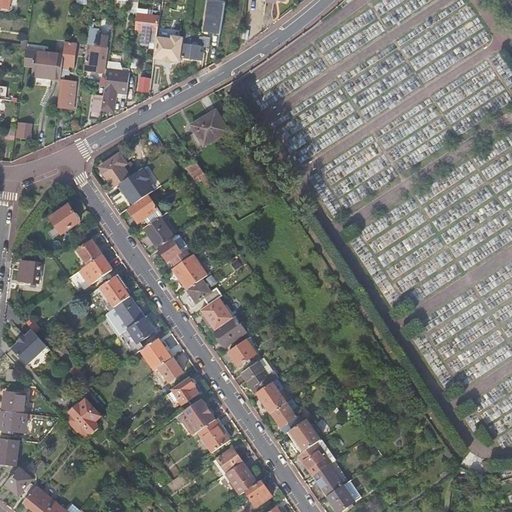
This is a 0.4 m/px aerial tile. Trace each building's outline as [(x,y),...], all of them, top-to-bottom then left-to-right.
[(0,0),(0,10),(10,12),(11,0),(0,0)] [(148,10),(138,9),(136,30),(144,31),(141,50),(149,51),(150,47),(156,48),(157,37),(158,32),(160,17),(147,16),(148,10)] [(221,33),(224,18),(216,16),(216,13),(212,13),(212,16),(208,16),(205,31),(209,31),(208,42),(207,46),(218,47),(221,33)] [(90,31),(88,45),(92,45),(89,63),(97,64),(98,61),(105,62),(108,37),(93,35),(93,32),(90,31)] [(172,39),(157,37),(156,48),(154,58),(163,59),(163,62),(172,63),(172,61),(181,62),(184,37),(172,36),(172,39)] [(65,43),(64,55),(62,80),(61,82),(59,103),(74,105),(77,82),(64,80),(66,70),(74,71),(77,45),(65,43)] [(185,45),(184,58),(200,60),(202,47),(185,45)] [(27,51),(25,67),(34,68),(33,77),(52,79),(62,80),(64,55),(27,51)] [(130,73),(107,70),(102,110),(114,112),(116,93),(127,94),(130,73)] [(150,82),(143,81),(141,95),(148,96),(150,82)] [(192,126),(196,132),(205,147),(229,132),(217,111),(192,126)] [(20,122),(18,138),(30,139),(32,123),(20,122)] [(205,147),(196,132),(191,135),(200,150),(205,147)] [(105,175),(115,189),(116,188),(119,186),(131,178),(124,167),(127,165),(120,154),(103,166),(108,174),(105,175)] [(209,179),(196,160),(187,166),(196,180),(200,177),(211,192),(216,188),(214,186),(209,179)] [(209,179),(214,186),(219,183),(214,175),(209,179)] [(131,178),(119,186),(124,193),(129,201),(125,204),(129,210),(144,200),(141,196),(140,197),(138,195),(140,194),(142,192),(140,189),(131,177),(131,178)] [(163,216),(149,196),(144,200),(129,210),(139,224),(147,218),(151,224),(161,218),(163,216)] [(70,205),(51,218),(62,235),(81,222),(70,205)] [(161,218),(151,224),(145,229),(159,249),(173,240),(175,238),(161,218)] [(173,240),(159,249),(168,262),(182,253),(173,240)] [(89,266),(103,256),(93,241),(79,251),(89,266)] [(208,276),(194,255),(174,269),(188,290),(203,280),(208,276)] [(89,266),(81,271),(91,286),(114,271),(103,256),(89,266)] [(22,261),(19,281),(40,284),(42,264),(22,261)] [(119,275),(101,288),(115,308),(116,308),(131,297),(123,286),(126,284),(119,275)] [(203,280),(188,290),(197,304),(203,300),(207,307),(217,301),(203,280)] [(145,318),(131,297),(116,308),(130,328),(145,318)] [(234,319),(220,298),(217,301),(207,307),(202,311),(216,331),(234,319)] [(130,328),(128,329),(138,344),(156,332),(146,317),(145,318),(130,328)] [(247,333),(236,317),(234,319),(216,331),(215,332),(226,347),(247,333)] [(36,333),(32,330),(26,336),(25,335),(18,341),(19,342),(13,349),(28,366),(48,347),(36,333)] [(159,339),(142,351),(156,371),(160,368),(173,359),(159,339)] [(257,355),(247,340),(229,353),(239,367),(257,355)] [(174,358),(173,359),(160,368),(156,371),(162,381),(167,378),(170,382),(184,373),(174,358)] [(273,383),(259,363),(242,374),(257,394),(258,393),(273,383)] [(9,369),(7,379),(15,381),(17,371),(9,369)] [(190,378),(172,390),(183,405),(200,393),(196,387),(197,387),(190,378)] [(273,383),(258,393),(272,414),(287,404),(273,383)] [(6,391),(3,411),(24,414),(27,394),(6,391)] [(71,414),(65,419),(78,432),(80,435),(85,440),(90,434),(94,435),(100,429),(100,425),(97,422),(103,417),(87,399),(81,405),(80,404),(77,407),(70,413),(71,414)] [(217,420),(203,400),(185,412),(190,419),(193,418),(202,431),(217,420)] [(302,424),(287,403),(287,404),(272,414),(287,435),(288,433),(302,424)] [(24,414),(3,411),(1,429),(25,432),(27,414),(24,414)] [(217,420),(202,431),(199,433),(213,454),(231,441),(217,420)] [(318,443),(321,441),(307,421),(302,424),(288,433),(302,454),(318,443)] [(0,463),(16,466),(19,441),(0,438),(0,463)] [(330,465),(332,464),(318,443),(302,454),(299,456),(314,476),(330,465)] [(219,467),(224,476),(227,474),(243,463),(233,448),(233,449),(218,459),(222,465),(219,467)] [(258,484),(243,463),(227,474),(241,495),(246,492),(258,484)] [(330,465),(314,476),(328,497),(345,486),(330,465)] [(33,480),(21,469),(20,468),(6,484),(20,496),(33,480)] [(262,481),(258,484),(246,492),(257,508),(273,497),(262,481)] [(341,511),(362,498),(351,481),(345,486),(328,497),(338,511),(341,511)] [(48,511),(56,503),(37,487),(24,503),(24,504),(25,505),(26,506),(26,507),(28,508),(29,508),(30,509),(31,509),(32,509),(35,511),(48,511)] [(67,511),(56,503),(48,511),(67,511)]
